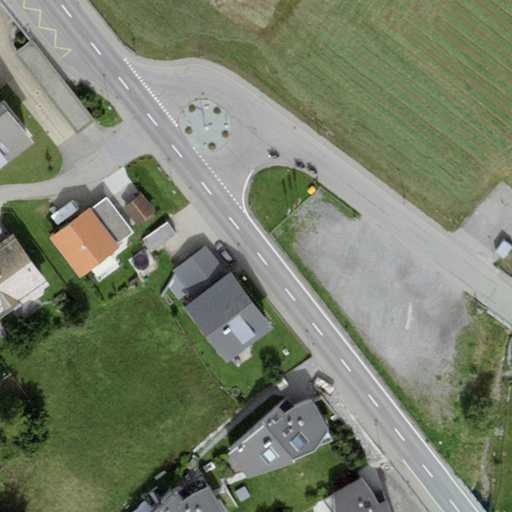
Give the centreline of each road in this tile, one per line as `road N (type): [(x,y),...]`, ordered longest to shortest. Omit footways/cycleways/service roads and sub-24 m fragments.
road 1 (primary): [(206,186),(462,511)]
road 2 (tertiary): [(511,298),(279,137)]
road 3 (tertiary): [(279,137),(201,86),(185,84),(144,105)]
road 4 (primary): [(144,105),(60,0)]
